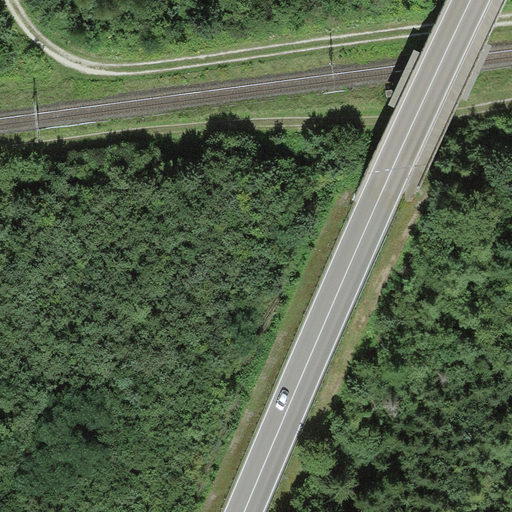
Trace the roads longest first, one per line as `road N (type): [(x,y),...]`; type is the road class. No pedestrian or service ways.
road 1 (primary): [(472,0),(241,511)]
road 2 (track): [(13,0),(46,49),(130,76),(511,24)]
road 3 (track): [(375,122),(256,125),(0,153)]
road 4 (track): [(375,122),(511,97)]
